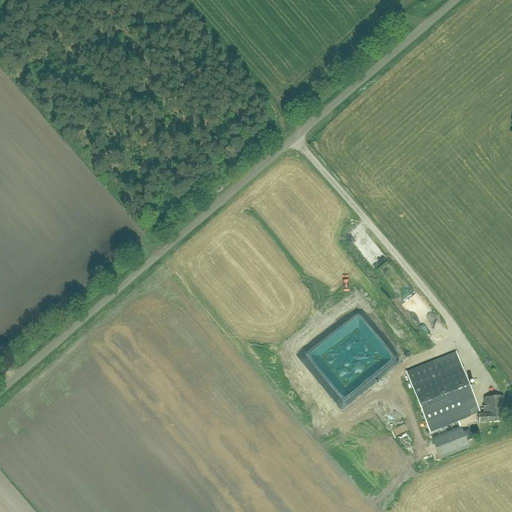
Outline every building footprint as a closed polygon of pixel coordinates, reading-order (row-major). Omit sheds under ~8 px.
[(348,234),(361,251),(373,241),(361,225),(348,234)] [(469,415),(478,412),(455,353),(406,372),(429,433),(470,417),(469,415)] [(484,399),(485,407),(483,407),(484,415),(504,413),(503,397),(503,396),(484,398),(484,399)] [(504,413),(484,415),(479,415),(479,423),(488,423),(506,422),(505,412),(504,413)] [(439,460),(469,448),(461,428),(431,439),(439,460)]
